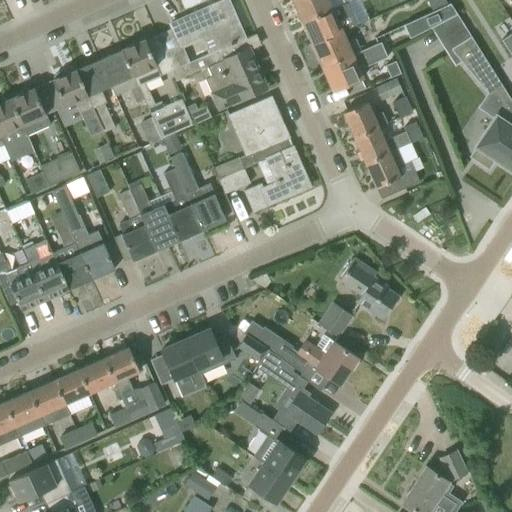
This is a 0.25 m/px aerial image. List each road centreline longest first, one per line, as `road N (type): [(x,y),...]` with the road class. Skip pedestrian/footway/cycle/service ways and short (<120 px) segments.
road 1 (residential): [(0,368),(353,211)]
road 2 (residential): [(353,211),(259,0)]
road 3 (residential): [(320,511),(429,348)]
road 4 (residential): [(468,285),(353,211)]
